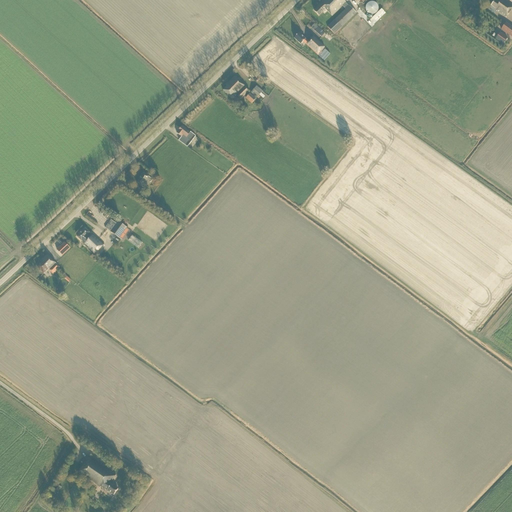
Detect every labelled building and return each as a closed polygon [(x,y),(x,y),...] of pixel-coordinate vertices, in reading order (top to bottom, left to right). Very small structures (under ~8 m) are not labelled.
[(314,11),(319,16),(325,9),(332,16),(342,6),(346,9),(327,27),(334,34),(356,13),(343,0),(325,0),(323,2),(324,2),(314,11)] [(497,10),(497,11),(506,17),(511,9),(511,5),(503,0),(496,0),(495,0),(494,0),(491,5),(497,10)] [(373,14),(381,9),(375,1),(367,6),(373,14)] [(501,29),(511,37),(511,27),(505,23),(501,29)] [(326,35),(314,24),(311,28),(323,38),(326,35)] [(299,33),(294,38),(301,45),(303,42),(318,55),(321,51),(325,47),(313,36),(308,42),(299,33)] [(321,51),(318,55),(324,61),(330,54),(325,50),(322,53),(321,51)] [(237,95),(240,99),(249,91),(235,76),(226,85),(227,86),(223,90),(232,100),(237,95)] [(251,93),(257,98),(263,91),(257,86),(251,93)] [(246,98),(252,103),(256,99),(250,94),(246,98)] [(183,135),(186,138),(188,139),(192,134),(182,126),(177,133),(182,137),(183,135)] [(137,183),(145,189),(152,179),(144,173),(137,183)] [(105,228),(119,238),(127,228),(118,222),(117,224),(111,220),(105,228)] [(77,237),(84,243),(83,244),(95,255),(104,245),(95,236),(91,233),(88,237),(87,236),(90,233),(85,229),(77,237)] [(143,243),(132,236),(128,241),(139,249),(143,243)] [(62,256),(70,248),(65,242),(57,250),(62,256)] [(40,261),(41,262),(37,267),(44,274),(48,269),(53,274),(60,267),(47,255),(40,261)] [(117,476),(89,457),(79,473),(102,488),(114,495),(118,489),(111,484),(117,476)]
